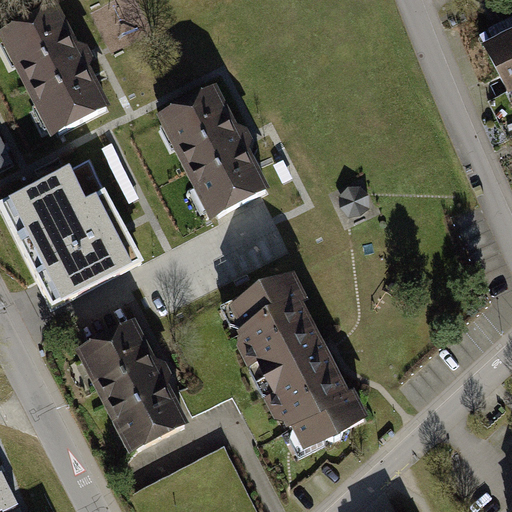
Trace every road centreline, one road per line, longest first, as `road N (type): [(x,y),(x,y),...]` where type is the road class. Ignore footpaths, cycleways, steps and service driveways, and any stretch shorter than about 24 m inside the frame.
road 1 (unknown): [(12,342),(94,298),(217,259),(277,226)]
road 2 (residential): [(414,0),(511,238)]
road 3 (residential): [(511,356),(345,511)]
road 4 (residential): [(0,317),(98,511)]
